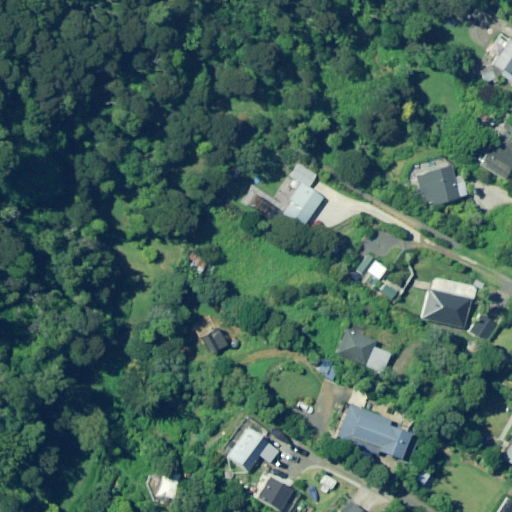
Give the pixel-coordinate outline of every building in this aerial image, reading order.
[(501,76),(503,75),(511,81),(511,41),(496,64),(494,68),(483,70),(487,82),(494,79),(495,83),(503,80),(501,76)] [(511,113),(487,153),(480,165),(506,181),(511,171),(511,113)] [(316,177),(298,165),(291,176),(303,183),(281,218),(303,231),(323,198),(309,189),(316,177)] [(410,197),(421,193),(425,208),(440,203),(467,195),(461,176),(453,178),(449,166),(420,175),(415,176),(419,188),(409,191),(410,197)] [(375,259),(364,253),(356,270),(366,275),(375,259)] [(396,291),(383,283),(377,292),(390,300),(396,291)] [(470,297),(428,288),(421,320),(464,329),(470,297)] [(497,325),(481,316),(471,333),(487,342),(497,325)] [(371,342),(342,331),(334,353),(380,371),(387,353),(370,346),(371,342)] [(400,428),(348,405),(334,438),(346,444),(349,437),(377,449),(376,450),(407,464),(418,438),(399,430),(400,428)] [(277,451),(244,427),(223,455),(247,473),(259,457),(268,463),(277,451)] [(511,441),(502,458),(511,464),(511,441)] [(184,484),(163,473),(155,488),(158,497),(173,505),(184,484)] [(336,482),(326,475),(321,482),(331,489),(336,482)] [(274,484),(264,478),(256,492),(265,497),(274,484)] [(511,511),(511,503),(504,499),(497,511),(511,511)] [(360,511),(348,502),(340,511),(360,511)]
